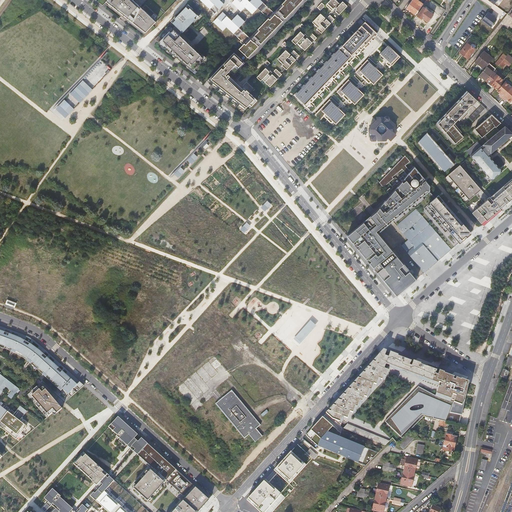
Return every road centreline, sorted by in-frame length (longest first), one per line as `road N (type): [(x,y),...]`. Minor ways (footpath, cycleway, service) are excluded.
road 1 (residential): [(0,317),(42,335),(228,504)]
road 2 (residential): [(399,317),(228,504)]
road 3 (residential): [(243,129),(399,317)]
road 4 (residential): [(243,129),(75,0)]
road 5 (residential): [(243,129),(357,9)]
road 6 (residential): [(511,218),(399,317)]
